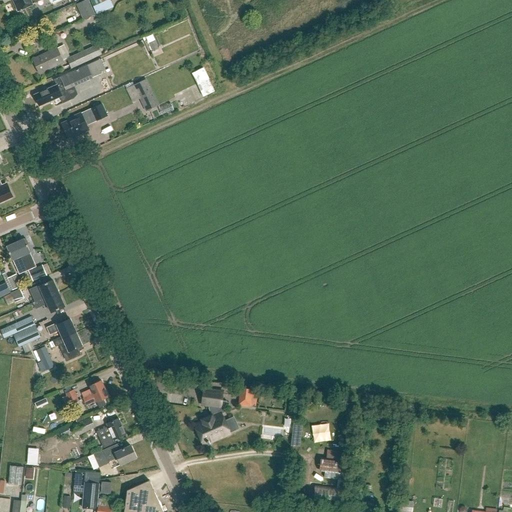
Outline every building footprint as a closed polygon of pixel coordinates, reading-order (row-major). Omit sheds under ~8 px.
[(12,0),(17,11),(35,4),(32,0),(12,0)] [(88,0),(85,0),(76,4),(83,20),(95,15),(94,13),(88,0)] [(89,0),(97,15),(113,7),(109,0),(89,0)] [(153,36),(147,38),(152,51),(159,49),(153,36)] [(71,69),(102,55),(97,45),(67,59),(71,69)] [(39,74),(63,63),(57,48),(33,60),(39,74)] [(58,79),(60,84),(34,95),(39,106),(60,97),(63,104),(71,100),(66,89),(101,74),(101,73),(105,71),(101,60),(58,79)] [(202,69),(192,73),(197,85),(203,97),(213,92),(207,80),(202,69)] [(146,112),(159,105),(146,79),(133,85),(146,112)] [(173,101),(163,106),(166,111),(175,106),(173,101)] [(79,134),(88,130),(86,125),(107,116),(102,104),(68,119),(69,121),(62,124),(68,137),(78,133),(79,134)] [(7,187),(3,189),(0,182),(0,202),(12,197),(7,187)] [(9,220),(17,216),(15,212),(7,215),(9,220)] [(24,239),(15,243),(26,267),(28,270),(28,271),(32,269),(30,265),(34,264),(29,253),(30,253),(28,247),(27,245),(28,244),(26,239),(24,239)] [(7,247),(6,248),(8,253),(9,253),(10,255),(13,261),(19,275),(28,271),(28,270),(26,267),(15,243),(7,247)] [(33,281),(47,276),(42,265),(29,271),(33,281)] [(12,290),(22,286),(16,274),(7,278),(12,290)] [(44,299),(58,293),(52,280),(39,286),(39,285),(31,289),(33,294),(40,291),(44,298),(44,299)] [(6,284),(0,286),(0,297),(10,293),(6,284)] [(15,302),(24,298),(20,289),(11,293),(15,302)] [(58,293),(44,299),(44,298),(32,303),(35,309),(46,304),(51,313),(64,306),(58,293)] [(16,324),(20,332),(35,325),(32,317),(16,324)] [(61,337),(62,338),(76,332),(70,319),(57,324),(56,323),(46,328),(50,335),(59,331),(61,337)] [(36,326),(14,336),(19,347),(41,337),(36,326)] [(82,345),(76,332),(62,338),(61,337),(53,341),(55,346),(58,345),(59,345),(66,361),(80,355),(77,348),(82,345)] [(41,361),(50,357),(45,346),(36,350),(41,361)] [(41,373),(53,367),(51,361),(38,367),(41,373)] [(105,405),(103,399),(108,396),(101,381),(89,386),(92,394),(82,399),(85,405),(95,401),(96,402),(99,408),(105,405)] [(216,406),(219,407),(221,407),(223,392),(204,389),(202,404),(216,406)] [(70,404),(78,401),(79,400),(73,390),(65,393),(70,404)] [(195,426),(203,445),(208,443),(209,445),(210,444),(210,442),(230,433),(221,414),(218,415),(219,407),(216,406),(215,417),(213,418),(212,416),(202,420),(203,422),(195,426)] [(76,436),(95,427),(91,417),(72,427),(76,436)] [(118,419),(106,424),(109,432),(98,437),(103,448),(115,442),(114,440),(125,434),(118,419)] [(120,449),(118,443),(92,455),(98,468),(108,463),(107,462),(117,458),(120,465),(135,458),(130,445),(120,449)] [(341,473),(342,460),(322,458),(320,471),(325,472),(324,478),(346,480),(347,474),(341,473)] [(12,463),(12,484),(25,484),(25,464),(12,463)] [(33,479),(34,469),(26,468),(25,478),(33,479)] [(162,511),(148,481),(127,490),(126,490),(123,511),(162,511)] [(110,494),(110,483),(101,482),(100,493),(110,494)] [(91,483),(90,490),(84,489),(82,508),(96,509),(97,509),(98,499),(98,498),(99,484),(91,483)] [(96,510),(96,511),(110,511),(112,500),(98,498),(98,499),(97,509),(96,509),(96,510)] [(19,511),(20,501),(13,500),(11,511),(19,511)]
